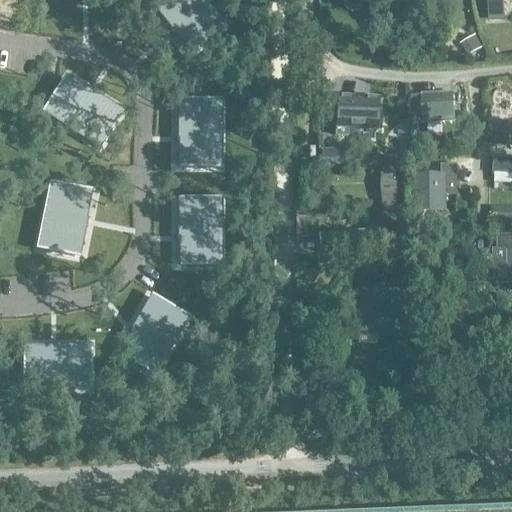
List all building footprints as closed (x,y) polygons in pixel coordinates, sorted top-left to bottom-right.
[(224,28),(200,0),(153,0),(153,1),(194,52),(224,28)] [(342,0),(343,3),(345,2),(347,11),(362,7),(360,0),(342,0)] [(500,0),(486,0),(488,22),(502,22),(500,0)] [(468,58),(482,49),(475,38),(461,47),(468,58)] [(43,114),(99,150),(120,118),(64,82),(43,114)] [(452,93),(419,95),(419,97),(421,124),(421,126),(454,124),(453,117),(452,97),(452,93)] [(337,100),(335,137),(346,138),(346,130),(379,132),(380,114),(377,114),(377,102),(337,100)] [(183,103),(182,169),(220,169),(220,103),(183,103)] [(342,152),(322,153),(322,168),(343,167),(342,152)] [(511,160),(493,159),(492,175),(511,176),(511,160)] [(425,190),(415,190),(416,213),(425,213),(426,204),(446,203),(446,199),(446,197),(458,197),(457,166),(441,167),(440,179),(425,180),(425,190)] [(393,213),(391,172),(363,173),(365,214),(393,213)] [(331,184),(331,173),(321,173),(321,184),(331,184)] [(51,186),(37,251),(74,258),(87,193),(51,186)] [(183,268),(221,267),(220,201),(183,202),(183,268)] [(369,233),(318,237),(319,255),(371,251),(369,233)] [(499,254),(495,254),(495,286),(510,286),(510,289),(511,290),(511,239),(499,240),(499,254)] [(297,291),(296,292),(299,294),(318,305),(332,280),(311,268),(297,291)] [(365,319),(365,329),(374,329),(374,336),(379,336),(405,337),(405,325),(435,325),(435,308),(405,308),(406,300),(386,300),(386,292),(366,292),(365,318),(365,319)] [(154,377),(188,320),(155,301),(122,358),(154,377)] [(384,375),(407,376),(410,342),(386,342),(384,375)] [(24,352),(23,390),(90,391),(90,353),(24,352)] [(447,366),(427,363),(422,386),(443,388),(447,366)]
